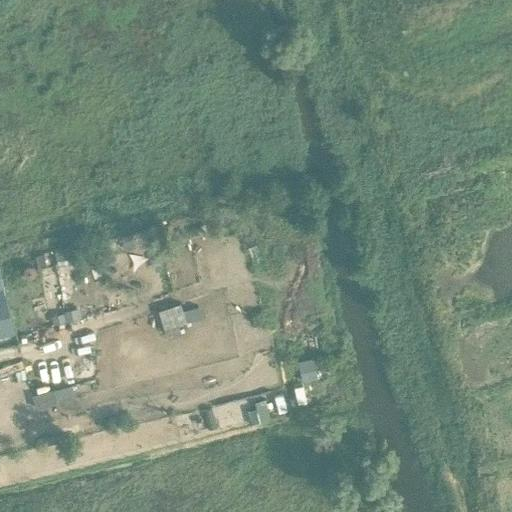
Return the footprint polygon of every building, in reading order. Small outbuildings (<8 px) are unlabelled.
[(72,247),(56,250),(58,263),(74,260),(72,247)] [(44,253),(35,255),(38,266),(46,264),(44,253)] [(0,332),(15,329),(4,286),(0,286),(0,332)] [(162,318),(175,314),(172,304),(158,309),(162,318)] [(291,384),(295,401),(314,397),(311,380),(291,384)]
